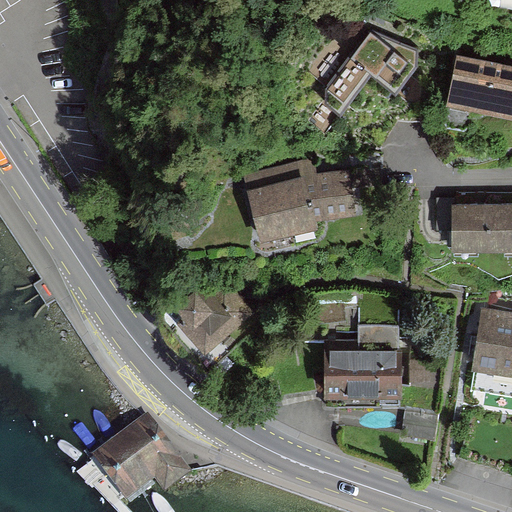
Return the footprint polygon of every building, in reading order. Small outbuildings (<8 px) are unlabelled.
[(329,54),(334,90),(396,81),(390,36),(348,42),(349,52),(329,54)] [(511,67),(458,55),(447,104),(511,118),(511,67)] [(324,220),(321,212),(357,206),(351,166),(318,171),(314,157),(250,173),(266,235),(324,220)] [(511,205),(451,204),(450,249),(511,250),(511,205)] [(209,349),(256,307),(231,279),(219,289),(211,280),(186,302),(194,312),(184,321),(209,349)] [(511,402),(511,312),(511,315),(484,311),(478,359),(483,360),(480,387),(484,387),(482,399),(511,402)] [(407,339),(328,339),(327,390),(406,391),(407,339)]
